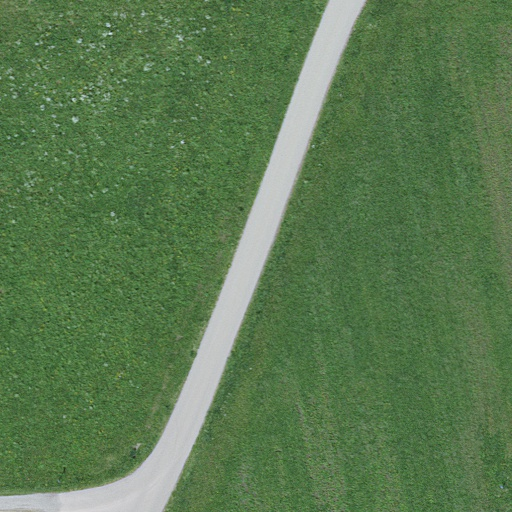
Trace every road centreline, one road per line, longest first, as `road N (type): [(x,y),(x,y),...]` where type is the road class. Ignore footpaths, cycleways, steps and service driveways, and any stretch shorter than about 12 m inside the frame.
road 1 (unclassified): [(143,511),(265,229),(347,0)]
road 2 (track): [(146,507),(0,508)]
